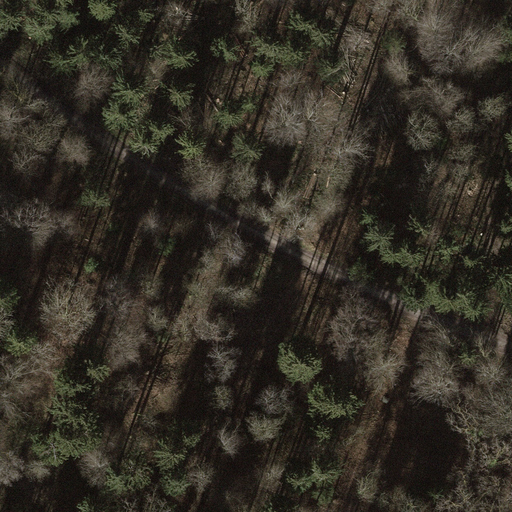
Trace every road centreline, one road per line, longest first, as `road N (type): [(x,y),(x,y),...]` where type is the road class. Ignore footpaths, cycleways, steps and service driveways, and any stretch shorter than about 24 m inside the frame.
road 1 (track): [(511,346),(357,289),(204,203),(0,61)]
road 2 (motorway): [(511,165),(0,239)]
road 3 (motorway): [(0,468),(511,394)]
